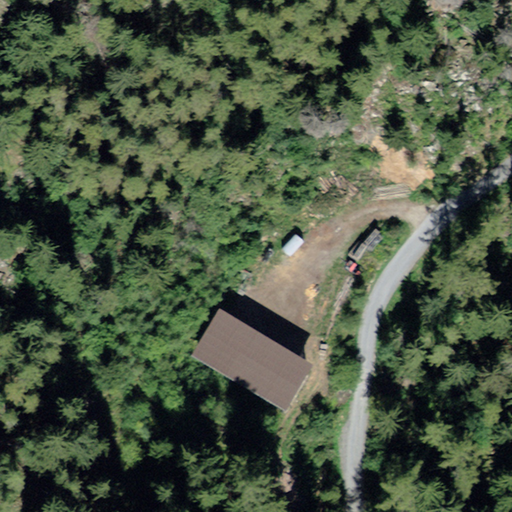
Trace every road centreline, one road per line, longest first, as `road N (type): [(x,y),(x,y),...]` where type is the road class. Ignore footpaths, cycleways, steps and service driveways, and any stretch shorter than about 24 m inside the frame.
road 1 (track): [(351,511),(354,384),(406,282),(511,201)]
road 2 (track): [(423,268),(414,213),(376,203),(342,214),(312,270)]
